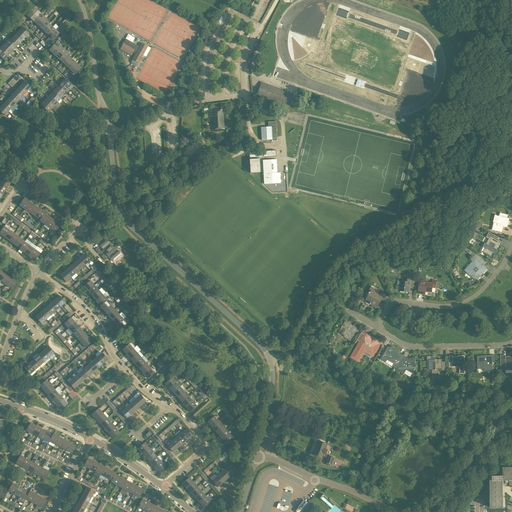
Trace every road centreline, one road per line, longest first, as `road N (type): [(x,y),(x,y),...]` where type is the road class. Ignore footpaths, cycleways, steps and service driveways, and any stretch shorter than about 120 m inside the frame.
road 1 (unclassified): [(275,359),(342,264),(466,192),(511,132)]
road 2 (residential): [(270,362),(120,214),(109,133)]
road 3 (residential): [(377,327),(393,301),(446,306),(470,298),(511,245)]
road 4 (tertiary): [(257,457),(390,511)]
road 5 (residential): [(109,133),(176,105),(244,94)]
road 6 (residential): [(377,327),(414,346),(511,342)]
road 7 (residential): [(109,133),(79,0)]
road 8 (residential): [(124,370),(97,323),(37,272)]
